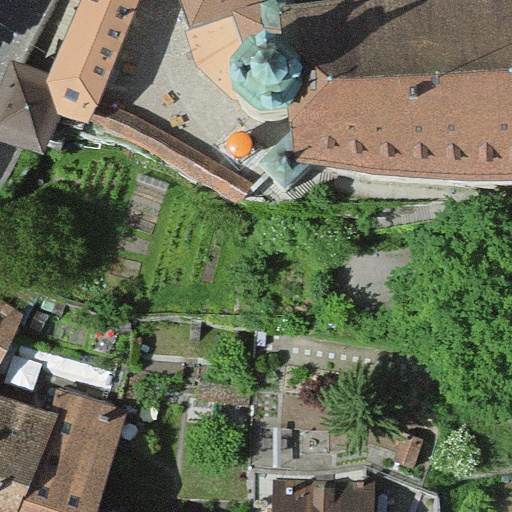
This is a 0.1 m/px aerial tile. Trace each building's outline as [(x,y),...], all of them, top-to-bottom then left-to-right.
[(0,132),(9,137),(40,149),(58,103),(90,116),(136,0),(83,0),(53,75),(40,70),(18,61),(0,105),(0,132)] [(0,0),(0,17),(0,18),(12,0),(0,0)] [(183,0),(188,18),(249,0),(183,0)] [(511,0),(366,0),(325,4),(290,9),(285,0),(249,0),(188,18),(192,56),(239,104),(253,117),(273,121),(291,114),(297,134),(261,174),(265,177),(283,190),(313,166),(359,177),(511,181),(511,0)] [(0,400),(32,326),(0,306),(0,511),(113,511),(135,420),(62,395),(53,418),(0,402),(0,400)] [(387,511),(387,489),(285,489),(285,511),(387,511)]
